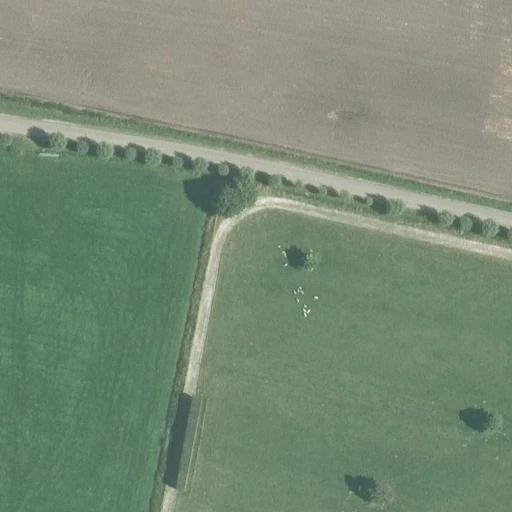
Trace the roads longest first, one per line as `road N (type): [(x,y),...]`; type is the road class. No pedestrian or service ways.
road 1 (unclassified): [(511,224),(156,146),(0,124)]
road 2 (track): [(20,260),(28,129)]
